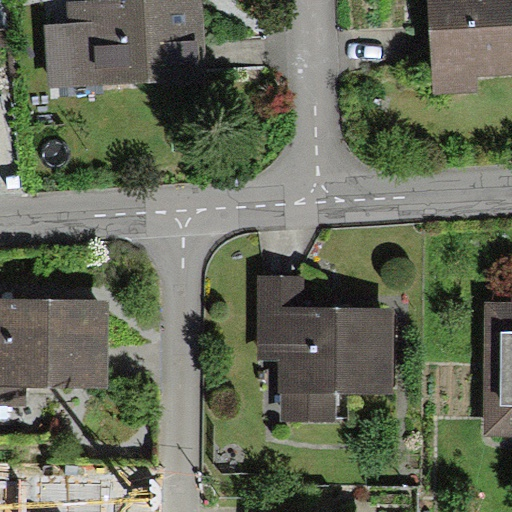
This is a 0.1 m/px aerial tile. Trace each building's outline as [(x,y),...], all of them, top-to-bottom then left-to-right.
[(511,0),(429,0),(433,92),(479,90),(478,75),(511,73),(511,0)] [(188,4),(51,15),(57,102),(195,91),(188,4)] [(323,409),(377,408),(376,320),(291,321),(290,286),(243,287),(245,370),(262,370),(264,434),(323,433),(323,409)] [(26,391),(106,390),(105,299),(0,299),(0,403),(26,403),(26,391)] [(511,317),(471,317),(470,444),(511,444),(511,317)]
